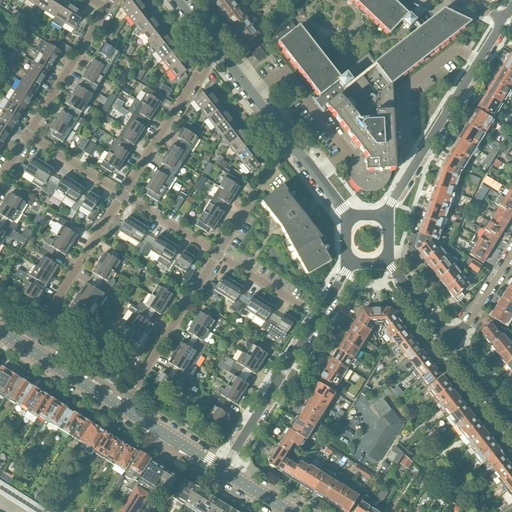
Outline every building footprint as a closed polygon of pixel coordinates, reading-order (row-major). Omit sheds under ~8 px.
[(38,0),(35,5),(45,11),(52,0),(38,0)] [(52,0),(45,11),(55,17),(64,2),(60,0),(52,0)] [(128,0),(120,6),(127,16),(142,5),(137,0),(128,0)] [(240,6),(234,0),(219,0),(214,4),(220,12),(220,15),(222,17),(224,17),(224,18),(240,6)] [(409,14),(393,0),(354,0),(390,34),(401,21),(409,29),(417,21),(416,20),(421,14),(415,9),(410,14),(409,14)] [(74,8),(64,2),(55,17),(52,22),(61,28),(64,23),(74,8)] [(127,16),(134,25),(149,14),(142,5),(127,16)] [(247,15),(240,6),(224,18),(227,21),(227,24),(229,26),(231,27),(247,15)] [(64,23),(74,30),(74,31),(73,32),(73,33),(73,34),(74,35),(74,36),(75,36),(75,37),(76,37),(77,37),(78,37),(79,37),(79,36),(80,36),(89,22),(82,18),(84,15),(74,8),(64,23)] [(471,22),(444,9),(374,63),(385,77),(371,88),(363,77),(355,83),(326,105),(364,153),(357,158),(354,163),(352,168),(352,174),(354,179),(358,184),(362,187),(368,189),(373,188),(379,186),(383,183),(386,178),(388,173),(388,170),(395,170),(391,85),(471,22)] [(134,25),(141,34),(156,23),(149,14),(134,25)] [(254,25),(247,15),(231,27),(234,30),(234,33),(237,37),(254,25)] [(278,43),(326,105),(355,83),(347,73),(340,78),(299,26),(296,29),(289,19),(260,47),(265,54),(278,43)] [(141,34),(148,43),(163,32),(156,23),(141,34)] [(261,34),(254,25),(237,37),(240,41),(242,42),(249,51),(259,42),(256,38),(261,34)] [(29,32),(25,30),(20,39),(23,41),(29,32)] [(148,43),(155,52),(170,41),(163,32),(148,43)] [(39,53),(54,62),(61,52),(45,42),(41,40),(35,50),(39,53)] [(155,52),(162,61),(177,50),(170,41),(155,52)] [(100,59),(111,66),(119,53),(104,43),(98,53),(102,56),(100,59)] [(251,53),(258,63),(259,63),(266,57),(259,48),(251,53)] [(162,61),(169,70),(184,59),(177,50),(162,61)] [(39,53),(33,62),(48,72),(54,62),(39,53)] [(356,78),(375,63),(368,55),(349,69),(356,78)] [(503,68),(511,74),(511,55),(510,56),(509,56),(507,59),(508,60),(503,68)] [(7,59),(0,70),(0,71),(3,73),(6,69),(11,61),(7,59)] [(103,79),(111,66),(100,59),(97,63),(93,60),(88,69),(103,79)] [(184,59),(169,70),(177,79),(191,68),(184,59)] [(33,62),(27,72),(42,81),(48,72),(33,62)] [(509,91),(511,85),(511,74),(503,68),(502,70),(501,69),(499,72),(499,74),(494,82),(509,91)] [(95,92),(103,79),(88,69),(82,78),(86,81),(84,85),(95,92)] [(27,72),(21,81),(36,91),(42,81),(27,72)] [(145,76),(142,82),(147,85),(150,80),(145,76)] [(21,81),(15,91),(30,101),(36,91),(21,81)] [(500,104),(509,91),(494,82),(494,83),(492,83),(490,86),(491,87),(486,95),(500,104)] [(87,104),(95,92),(84,85),(81,89),(77,86),(72,95),(87,104)] [(140,102),(155,112),(161,103),(157,100),(159,96),(148,89),(140,102)] [(193,100),(201,110),(215,99),(207,89),(193,100)] [(15,91),(9,101),(24,110),(30,101),(15,91)] [(111,94),(107,99),(113,103),(116,97),(111,94)] [(79,117),(87,104),(72,95),(66,104),(70,107),(68,110),(79,117)] [(500,104),(486,95),(485,96),(484,96),(482,100),(483,101),(478,109),(492,118),(500,104)] [(222,108),(215,99),(201,110),(208,119),(222,108)] [(117,100),(112,108),(117,112),(120,108),(123,103),(117,100)] [(9,101),(3,110),(18,120),(24,110),(9,101)] [(140,102),(132,115),(143,122),(145,118),(150,121),(155,112),(140,102)] [(208,119),(215,128),(229,117),(222,108),(208,119)] [(0,122),(12,130),(18,120),(3,110),(0,114),(0,122)] [(71,130),(79,117),(68,110),(66,114),(61,111),(56,120),(71,130)] [(473,116),(467,125),(485,135),(490,127),(494,121),(477,110),(476,112),(475,111),(472,115),(473,116)] [(132,115),(124,128),(139,137),(145,128),(141,126),(143,122),(132,115)] [(215,128),(222,137),(236,126),(229,117),(215,128)] [(71,130),(56,120),(50,129),(54,132),(52,136),(54,138),(54,139),(54,141),(54,143),(55,144),(57,145),(58,145),(60,145),(61,144),(63,143),(71,130)] [(0,135),(6,140),(12,130),(0,122),(0,135)] [(464,130),(459,139),(476,150),(485,135),(467,125),(467,126),(466,126),(464,129),(464,130)] [(222,137),(229,146),(243,135),(236,126),(222,137)] [(124,128),(116,140),(127,147),(129,144),(134,146),(139,137),(124,128)] [(179,144),(190,151),(198,138),(183,128),(177,138),(181,141),(179,144)] [(229,146),(236,155),(250,144),(243,135),(229,146)] [(82,151),(89,141),(83,138),(77,148),(82,151)] [(476,150),(459,139),(458,140),(457,140),(454,143),(455,145),(448,155),(456,160),(457,157),(467,164),(476,150)] [(116,140),(108,153),(123,163),(129,154),(125,151),(127,147),(116,140)] [(89,156),(96,145),(90,142),(84,152),(89,156)] [(492,148),(487,157),(493,160),(502,146),(496,142),(492,148)] [(182,164),(190,151),(179,144),(176,148),(172,145),(166,154),(182,164)] [(236,155),(243,164),(257,153),(250,144),(236,155)] [(123,163),(108,153),(100,166),(99,168),(99,169),(100,171),(101,172),(102,173),(104,174),(105,173),(107,173),(108,171),(111,173),(113,169),(118,172),(123,163)] [(257,153),(243,164),(250,173),(264,162),(257,153)] [(174,177),(182,164),(166,154),(161,163),(165,166),(163,170),(174,177)] [(440,172),(459,178),(460,175),(467,164),(457,157),(456,160),(448,155),(448,156),(447,156),(445,159),(445,160),(441,167),(440,172)] [(34,179),(44,162),(39,159),(38,160),(33,157),(27,167),(22,164),(15,175),(21,178),(24,172),(34,179)] [(493,160),(487,157),(483,164),(489,168),(493,160)] [(493,166),(498,169),(502,163),(496,160),(493,166)] [(46,194),(52,183),(47,180),(54,170),(49,167),(50,166),(44,162),(34,179),(31,183),(41,189),(40,190),(46,194)] [(166,189),(174,177),(163,170),(160,173),(156,171),(151,180),(166,189)] [(454,194),(459,178),(440,172),(437,181),(435,182),(433,187),(454,194)] [(219,187),(234,197),(240,188),(236,185),(238,181),(227,174),(219,187)] [(462,178),(478,185),(481,179),(469,174),(469,176),(464,174),(462,178)] [(65,198),(75,181),(69,178),(69,179),(64,176),(58,186),(52,183),(46,194),(51,197),(55,191),(65,198)] [(166,189),(151,180),(145,189),(149,191),(147,195),(149,197),(149,199),(149,201),(149,202),(150,203),(152,204),(153,205),(155,204),(156,204),(158,202),(166,189)] [(75,181),(65,198),(74,204),(71,209),(76,213),(80,207),(83,202),(78,199),(84,189),(79,186),(80,185),(75,181)] [(331,262),(328,255),(325,257),(302,217),(305,215),(300,207),(297,209),(285,194),(287,192),(283,186),(261,202),(281,228),(308,275),(331,262)] [(219,187),(211,200),(222,207),(224,203),(229,206),(234,197),(219,187)] [(429,203),(448,209),(454,194),(433,187),(432,192),(432,194),(429,203)] [(511,203),(511,192),(508,190),(505,196),(503,195),(502,197),(511,203)] [(92,223),(99,212),(94,209),(100,199),(99,198),(99,196),(99,195),(99,193),(98,192),(96,191),(95,191),(93,191),(92,192),(91,193),(89,192),(83,202),(80,207),(90,214),(87,219),(92,223)] [(181,192),(178,197),(184,200),(184,201),(187,196),(181,192)] [(3,203),(19,213),(25,203),(31,207),(34,201),(23,195),(20,200),(10,193),(7,198),(6,197),(3,203)] [(511,214),(511,213),(511,203),(502,197),(500,196),(495,204),(498,206),(511,214)] [(178,197),(172,207),(177,211),(184,200),(178,197)] [(211,200),(203,213),(218,222),(224,213),(220,210),(222,207),(211,200)] [(185,201),(179,212),(184,215),(191,205),(185,201)] [(19,213),(3,203),(0,206),(0,208),(0,209),(0,215),(7,220),(4,225),(15,232),(18,226),(13,223),(19,213)] [(443,225),(448,209),(429,203),(426,212),(425,213),(423,219),(443,225)] [(506,222),(511,214),(498,206),(495,212),(493,211),(492,213),(506,222)] [(218,222),(203,213),(195,226),(194,227),(194,229),(195,231),(196,232),(197,233),(199,233),(200,233),(202,232),(203,231),(206,233),(208,229),(213,231),(218,222)] [(501,231),(506,222),(492,213),(490,215),(492,216),(488,222),(501,231)] [(117,223),(110,234),(107,239),(111,241),(114,236),(116,237),(119,232),(129,238),(139,222),(134,218),(133,219),(128,216),(122,227),(117,223)] [(43,218),(39,224),(44,228),(48,221),(43,218)] [(56,236),(72,247),(76,241),(75,241),(78,236),(68,229),(71,224),(60,218),(57,223),(62,226),(56,236)] [(419,235),(445,243),(450,245),(452,239),(440,236),(443,225),(423,219),(421,224),(422,225),(419,235)] [(139,222),(129,238),(139,244),(135,250),(141,253),(147,242),(142,239),(149,229),(144,226),(144,225),(139,222)] [(496,239),(501,231),(488,222),(485,228),(483,227),(482,229),(496,239)] [(11,237),(15,232),(4,225),(1,230),(0,229),(0,243),(3,239),(4,240),(6,240),(6,241),(8,240),(9,240),(10,239),(11,237)] [(491,247),(496,239),(482,229),(480,231),(482,232),(478,238),(491,247)] [(424,260),(445,244),(445,243),(419,235),(418,234),(416,239),(417,240),(416,242),(415,241),(413,247),(417,252),(418,251),(420,254),(419,254),(424,260)] [(159,257),(170,241),(164,237),(164,238),(159,235),(152,246),(147,242),(141,253),(146,256),(150,251),(159,257)] [(41,248),(52,255),(55,250),(65,256),(68,251),(69,252),(72,247),(56,236),(53,241),(51,240),(50,240),(49,240),(48,240),(47,240),(46,240),(46,241),(41,248)] [(486,255),(491,247),(478,238),(475,236),(472,243),(473,243),(472,245),(486,255)] [(170,241),(159,257),(169,263),(166,269),(171,272),(175,267),(175,266),(178,261),(173,258),(179,248),(174,245),(175,244),(170,241)] [(445,244),(424,260),(425,261),(427,262),(426,263),(431,270),(447,258),(440,249),(444,245),(445,244)] [(486,255),(472,245),(470,247),(472,249),(468,255),(481,263),(486,255)] [(52,255),(41,248),(38,254),(43,257),(37,267),(53,277),(57,272),(56,271),(59,266),(48,260),(52,255)] [(187,282),(194,272),(189,268),(195,258),(194,257),(194,256),(194,254),(194,252),(193,251),(191,250),(190,250),(188,250),(186,251),(185,252),(184,251),(178,261),(175,266),(175,267),(181,270),(183,277),(182,279),(187,282)] [(98,262),(114,272),(120,262),(126,266),(129,261),(118,254),(115,259),(105,253),(102,257),(101,257),(98,262)] [(438,279),(454,267),(447,258),(431,270),(432,271),(433,270),(434,272),(433,272),(438,279)] [(468,267),(470,269),(476,272),(480,265),(472,260),(468,267)] [(114,272),(98,262),(94,268),(95,268),(92,273),(102,279),(99,284),(110,291),(115,283),(115,281),(114,279),(111,277),(114,272)] [(27,282),(33,285),(36,280),(46,287),(49,282),(50,282),(53,277),(37,267),(33,264),(27,274),(18,269),(15,274),(27,282)] [(445,288),(461,276),(454,267),(438,279),(439,280),(440,279),(441,281),(440,282),(445,288)] [(212,283),(205,293),(210,297),(219,294),(224,297),(234,281),(229,278),(228,279),(223,276),(217,286),(212,283)] [(461,276),(445,288),(446,289),(447,288),(448,290),(447,291),(453,298),(454,297),(457,301),(462,296),(459,293),(465,288),(468,291),(475,286),(468,277),(464,280),(461,276)] [(151,296),(167,306),(171,300),(170,300),(173,295),(163,289),(166,284),(155,277),(152,282),(157,286),(151,296)] [(236,312),(242,302),(237,299),(243,288),(239,285),(239,284),(234,281),(224,297),(234,304),(230,309),(236,312)] [(12,295),(23,301),(26,296),(36,302),(37,301),(38,302),(40,302),(42,301),(43,300),(44,299),(44,297),(44,295),(43,294),(42,293),(43,292),(33,285),(27,282),(21,293),(15,289),(12,295)] [(100,306),(106,296),(110,291),(99,284),(96,290),(86,283),(83,288),(82,287),(78,293),(95,303),(100,306)] [(511,304),(511,292),(507,289),(505,293),(503,293),(501,296),(502,297),(501,298),(511,304)] [(95,303),(78,293),(71,305),(70,307),(70,308),(71,310),(71,311),(73,312),(75,313),(76,312),(78,312),(79,310),(80,308),(88,313),(95,303)] [(254,316),(265,300),(259,297),(258,298),(254,295),(247,305),(242,302),(236,312),(241,316),(243,317),(246,317),(247,316),(249,315),(250,314),(254,316)] [(136,308),(147,314),(150,309),(160,315),(163,311),(164,311),(167,306),(151,296),(145,306),(139,302),(136,308)] [(510,317),(511,313),(511,304),(501,298),(501,299),(499,299),(498,302),(498,303),(496,307),(510,317)] [(266,332),(273,321),(268,318),(274,308),(269,305),(270,304),(265,300),(254,316),(264,323),(261,328),(266,332)] [(132,326),(148,336),(152,331),(151,330),(154,326),(143,319),(147,314),(136,308),(131,305),(128,310),(133,313),(126,323),(132,326)] [(490,316),(490,317),(504,326),(510,317),(496,307),(493,311),(492,311),(490,314),(490,316)] [(372,326),(382,326),(383,323),(383,309),(379,309),(379,308),(374,309),(373,310),(370,310),(371,323),(372,326)] [(382,325),(385,330),(398,320),(389,308),(386,308),(386,309),(383,309),(383,323),(382,326),(382,325)] [(370,330),(372,326),(371,323),(370,310),(367,310),(366,309),(363,309),(358,317),(357,317),(356,319),(356,321),(355,322),(370,330)] [(196,316),(192,322),(209,332),(211,328),(220,325),(224,320),(208,310),(205,315),(200,312),(197,317),(196,316)] [(273,321),(266,332),(272,335),(279,340),(280,340),(281,340),(282,340),(283,340),(283,339),(284,339),(286,336),(295,321),(294,320),(294,318),(294,317),(294,315),(293,314),(291,313),(290,313),(288,313),(287,314),(286,315),(284,314),(278,324),(273,321)] [(385,330),(392,339),(404,329),(404,327),(398,320),(385,330),(386,330),(385,330)] [(195,344),(205,351),(208,345),(203,342),(209,332),(192,322),(189,327),(190,328),(187,332),(197,339),(194,344),(195,344)] [(365,341),(371,331),(369,331),(370,330),(355,322),(353,326),(351,326),(350,329),(350,331),(365,341)] [(487,327),(481,332),(490,343),(491,345),(503,335),(509,331),(495,323),(492,325),(491,324),(487,327)] [(132,344),(132,345),(132,347),(132,349),(133,350),(135,351),(136,351),(138,351),(139,350),(141,349),(148,336),(132,326),(126,336),(134,341),(132,344)] [(392,351),(400,344),(410,337),(407,334),(408,332),(406,330),(405,330),(404,329),(392,339),(395,343),(389,347),(392,351)] [(359,350),(362,344),(365,341),(350,331),(347,335),(345,336),(344,338),(344,340),(344,341),(359,350)] [(93,347),(95,344),(96,342),(86,335),(83,341),(93,347)] [(499,355),(511,344),(511,343),(509,340),(508,341),(503,335),(491,345),(492,346),(492,348),(494,350),(495,350),(499,355)] [(246,355),(262,365),(266,360),(265,359),(268,355),(257,348),(261,343),(250,337),(247,342),(246,343),(246,345),(247,349),(248,350),(249,351),(246,355)] [(400,350),(403,354),(416,344),(415,343),(415,342),(414,340),(412,340),(410,337),(400,344),(392,351),(386,355),(389,359),(395,355),(394,354),(400,350)] [(353,359),(359,350),(344,341),(342,344),(339,345),(338,347),(338,349),(338,350),(353,359)] [(96,342),(95,344),(93,347),(103,353),(107,348),(96,342)] [(205,351),(195,344),(194,344),(191,349),(181,343),(178,347),(177,347),(173,352),(190,362),(195,366),(205,351)] [(421,351),(416,344),(403,354),(406,358),(401,362),(401,363),(397,366),(399,369),(421,351)] [(511,344),(499,355),(502,359),(502,360),(504,363),(505,363),(506,364),(511,359),(511,344)] [(347,369),(353,359),(338,350),(335,354),(334,354),(332,356),(333,358),(332,359),(347,369)] [(428,359),(421,351),(399,369),(402,374),(407,370),(406,369),(412,365),(415,369),(428,359)] [(171,358),(168,363),(178,369),(175,375),(186,381),(195,366),(190,362),(173,352),(170,358),(171,358)] [(231,367),(242,374),(245,369),(255,375),(258,370),(259,371),(262,365),(246,355),(242,353),(236,363),(228,358),(224,363),(231,367)] [(341,378),(347,369),(332,359),(329,363),(328,364),(326,366),(327,368),(326,369),(341,378)] [(434,366),(428,359),(415,369),(418,373),(413,378),(408,382),(410,385),(434,366)] [(434,366),(410,385),(414,389),(419,385),(418,385),(423,380),(427,385),(440,375),(439,374),(439,372),(434,366)] [(0,395),(5,399),(6,398),(18,378),(17,375),(14,373),(12,374),(2,367),(0,369),(0,395)] [(227,386),(243,396),(247,391),(246,390),(248,385),(238,379),(242,374),(231,367),(228,372),(233,376),(227,386)] [(320,378),(335,388),(341,378),(326,369),(324,373),(322,373),(320,375),(321,377),(320,378)] [(162,389),(170,394),(177,383),(182,386),(186,381),(175,375),(172,380),(162,373),(159,378),(158,377),(154,383),(153,385),(153,387),(154,388),(155,390),(156,391),(158,391),(159,391),(161,390),(162,389)] [(434,398),(449,386),(442,376),(427,388),(434,398)] [(18,378),(6,398),(16,405),(28,385),(29,384),(22,380),(18,378)] [(335,393),(317,382),(311,392),(319,397),(318,399),(320,400),(318,403),(326,407),(335,393)] [(359,389),(351,384),(347,392),(354,397),(359,389)] [(16,405),(27,412),(40,392),(39,391),(38,388),(35,386),(33,387),(32,387),(28,385),(16,405)] [(243,396),(227,386),(224,390),(222,388),(217,389),(215,392),(212,398),(222,404),(226,399),(236,405),(239,401),(240,401),(243,396)] [(449,386),(434,398),(439,404),(436,406),(439,408),(441,407),(456,395),(449,386)] [(40,392),(27,412),(37,418),(38,416),(39,416),(50,398),(40,392)] [(311,392),(303,406),(320,417),(326,407),(318,403),(320,400),(318,399),(319,397),(311,392)] [(464,404),(456,395),(441,407),(448,416),(464,404)] [(45,420),(38,432),(41,434),(48,422),(60,404),(56,402),(56,399),(53,397),(50,398),(39,416),(45,420)] [(207,417),(214,421),(215,422),(215,424),(215,425),(215,427),(216,428),(218,429),(219,429),(221,429),(223,428),(224,427),(227,421),(226,421),(229,416),(219,409),(222,404),(212,398),(209,403),(214,406),(207,417)] [(379,416),(388,408),(382,400),(373,408),(379,416)] [(60,404),(48,422),(59,429),(70,412),(66,410),(67,409),(66,408),(66,406),(63,404),(60,405),(60,404)] [(471,413),(464,404),(448,416),(455,425),(471,413)] [(314,427),(320,417),(303,406),(294,420),(302,425),(304,423),(305,424),(306,422),(314,427)] [(385,421),(394,413),(391,409),(390,410),(388,408),(379,416),(380,417),(381,416),(385,421)] [(70,412),(59,429),(69,435),(80,417),(79,414),(76,412),(74,413),(73,413),(73,414),(70,412)] [(394,413),(385,421),(388,425),(403,424),(394,413)] [(478,422),(471,413),(455,425),(462,434),(478,422)] [(338,424),(342,418),(336,415),(333,421),(338,424)] [(69,435),(63,445),(67,448),(73,438),(79,442),(91,424),(90,423),(89,421),(87,419),(84,420),(80,417),(69,435)] [(194,424),(184,418),(181,422),(184,424),(188,427),(191,429),(194,424)] [(294,420),(288,429),(306,440),(314,427),(306,422),(305,424),(304,423),(302,425),(294,420)] [(485,431),(478,422),(462,434),(469,443),(485,431)] [(91,424),(79,442),(83,444),(82,446),(86,448),(84,451),(85,453),(89,455),(91,455),(93,453),(105,433),(104,432),(104,430),(101,428),(99,429),(91,424)] [(403,424),(388,425),(389,425),(386,430),(394,435),(396,436),(403,424)] [(287,451),(288,451),(292,443),(298,447),(303,439),(305,441),(306,440),(288,429),(280,443),(279,442),(277,445),(278,445),(278,446),(287,451)] [(394,435),(386,430),(384,429),(381,434),(391,441),(394,435)] [(492,440),(485,431),(469,443),(468,445),(475,454),(492,440)] [(105,433),(93,453),(103,459),(117,438),(111,434),(109,435),(105,433)] [(391,441),(381,434),(377,440),(388,446),(391,441)] [(117,438),(103,459),(113,465),(125,446),(122,444),(122,441),(117,438)] [(374,445),(385,451),(388,446),(377,440),(374,445)] [(485,462),(499,451),(500,450),(492,440),(475,454),(473,455),(481,465),(485,462)] [(125,446),(113,465),(124,472),(136,453),(132,450),(132,447),(129,445),(126,446),(125,446)] [(385,451),(374,445),(371,450),(381,457),(385,451)] [(287,451),(278,446),(272,456),(270,456),(268,460),(269,461),(267,464),(282,473),(289,461),(283,458),(287,451)] [(330,456),(331,454),(334,450),(328,446),(324,452),(330,456)] [(404,454),(395,447),(391,451),(399,459),(404,454)] [(340,460),(343,456),(334,450),(331,454),(340,460)] [(381,457),(371,450),(367,456),(378,462),(381,457)] [(485,462),(486,464),(493,474),(508,462),(507,462),(507,460),(505,457),(503,457),(499,451),(485,462)] [(150,459),(139,452),(124,476),(128,478),(130,479),(132,478),(134,476),(136,472),(140,475),(150,459)] [(405,457),(400,464),(408,469),(411,463),(405,457)] [(138,511),(147,500),(153,490),(165,470),(151,461),(140,479),(132,492),(119,511),(138,511)] [(282,473),(298,483),(310,466),(309,465),(308,467),(299,462),(297,466),(289,461),(282,473)] [(493,474),(500,483),(511,473),(511,468),(511,467),(511,465),(510,463),(508,463),(508,462),(493,474)] [(356,465),(353,471),(358,474),(362,468),(356,465)] [(298,483),(312,492),(317,484),(315,483),(317,482),(314,480),(320,472),(310,466),(298,483)] [(369,481),(373,475),(362,468),(358,474),(369,481)] [(164,497),(176,477),(175,476),(175,474),(172,473),(170,473),(165,470),(153,490),(164,497)] [(312,492),(322,499),(334,481),(320,472),(314,480),(317,482),(315,483),(317,484),(312,492)] [(511,473),(500,483),(507,492),(511,488),(511,473)] [(120,476),(113,486),(117,489),(124,478),(120,476)] [(132,492),(140,479),(136,477),(128,489),(132,492)] [(184,480),(180,486),(172,498),(183,505),(184,502),(194,486),(184,480)] [(322,499),(333,505),(338,497),(340,498),(341,497),(343,498),(348,490),(334,481),(322,499)] [(9,486),(4,483),(0,489),(0,495),(3,497),(9,486)] [(425,493),(433,497),(435,494),(437,491),(438,489),(431,484),(425,493)] [(14,490),(9,486),(3,497),(8,500),(14,490)] [(184,502),(194,509),(203,494),(200,492),(201,490),(194,486),(184,502)] [(8,500),(13,503),(19,493),(14,490),(8,500)] [(333,505),(343,511),(348,511),(358,496),(348,490),(343,498),(341,497),(340,498),(338,497),(333,505)] [(437,491),(435,494),(445,500),(447,497),(437,491)] [(13,503),(18,506),(24,496),(19,493),(13,503)] [(194,509),(199,511),(206,511),(214,499),(208,495),(207,496),(203,494),(194,509)] [(18,506),(23,509),(29,499),(24,496),(18,506)] [(28,511),(34,502),(29,499),(23,509),(26,511),(28,511)] [(220,511),(224,505),(214,499),(206,511),(220,511)] [(448,499),(444,503),(449,507),(453,503),(448,499)] [(367,511),(371,507),(361,501),(353,511),(367,511)] [(28,511),(35,511),(39,505),(34,502),(28,511)] [(396,502),(391,511),(393,511),(394,511),(400,504),(396,502)] [(400,503),(400,504),(394,511),(400,511),(404,505),(400,503)]
